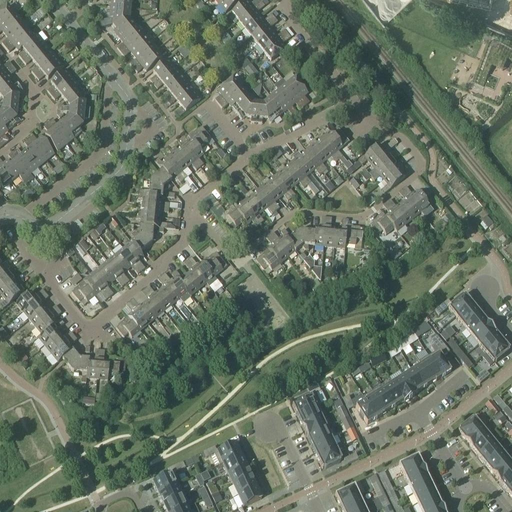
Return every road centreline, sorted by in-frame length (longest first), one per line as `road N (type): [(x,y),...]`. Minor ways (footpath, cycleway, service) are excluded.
road 1 (residential): [(187,207),(224,252),(242,250),(299,212),(365,216),(413,179),(418,162),(399,136),(372,127),(350,99)]
road 2 (residential): [(2,215),(16,245),(88,331),(182,246),(187,207)]
road 3 (residential): [(18,218),(100,152),(108,74)]
road 4 (residential): [(18,218),(37,230),(52,226),(115,174),(126,140)]
road 5 (residential): [(0,152),(37,122),(36,90),(0,47)]
road 6 (residential): [(350,99),(285,15),(288,0)]
